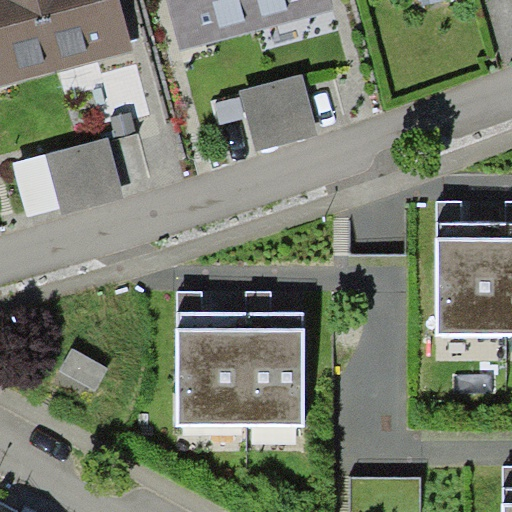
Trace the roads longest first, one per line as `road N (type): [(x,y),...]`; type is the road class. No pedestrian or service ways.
road 1 (residential): [(0,264),(511,97)]
road 2 (residential): [(145,511),(0,439)]
